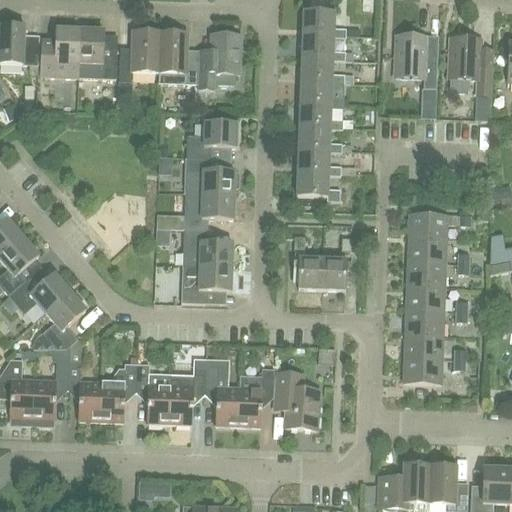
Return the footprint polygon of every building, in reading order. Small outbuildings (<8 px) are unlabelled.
[(301,40),(332,41),(345,42),(345,32),(333,32),(333,15),(302,14),(301,40)] [(0,67),(37,69),(38,39),(23,39),(24,29),(0,28),(0,67)] [(78,81),(79,33),(55,32),(54,56),(40,56),(40,80),(78,81)] [(103,34),(79,33),(78,81),(115,83),(116,59),(102,58),(103,34)] [(130,75),(158,76),(159,36),(131,35),(131,57),(119,57),(118,85),(130,86),(130,75)] [(159,88),(184,88),(197,88),(198,60),(186,59),(187,37),(159,36),(158,76),(159,88)] [(198,62),(197,93),(215,93),(218,89),(229,89),(235,83),(235,79),(237,79),(239,39),(211,38),(210,63),(198,62)] [(332,55),(332,41),(301,40),(300,63),(331,64),(344,64),(344,55),(332,55)] [(436,67),(424,67),(425,41),(396,40),(394,81),(423,82),(423,95),(435,95),(436,67)] [(450,42),(448,82),(449,82),(449,93),(453,97),(465,97),(468,93),(468,83),(476,83),(475,99),(490,100),(491,72),(492,52),(479,52),(479,43),(450,42)] [(299,86),(331,87),(343,87),(343,78),(331,78),(331,64),(300,63),(299,86)] [(330,101),(331,87),(299,86),(299,109),(330,110),(342,110),(342,101),(330,101)] [(3,111),(7,121),(8,123),(23,118),(18,105),(3,111)] [(329,124),(330,110),(299,109),(298,132),(329,133),(341,133),(342,124),(329,124)] [(470,117),(470,136),(480,136),(480,117),(470,117)] [(185,162),(209,163),(210,151),(235,151),(236,127),(203,125),(203,140),(186,139),(185,162)] [(328,147),(329,133),(298,132),(297,155),(328,156),(340,156),(340,154),(351,155),(351,148),(341,147),(328,147)] [(296,178),(327,179),(340,179),(340,177),(355,178),(355,171),(340,170),(328,170),(328,156),(297,155),(296,178)] [(209,163),(185,162),(184,197),(233,199),(233,194),(237,191),(237,178),(234,175),(209,174),(209,163)] [(327,192),(327,179),(296,178),(295,199),(326,200),(326,205),(339,205),(339,193),(327,192)] [(489,193),(491,205),(502,203),(500,191),(489,193)] [(233,199),(184,197),(183,234),(207,234),(207,222),(232,223),(233,199)] [(408,217),(407,241),(445,243),(446,230),(458,230),(470,230),(471,220),(408,217)] [(0,260),(23,241),(6,222),(0,227),(0,260)] [(207,234),(183,234),(181,270),(231,271),(231,247),(206,246),(207,234)] [(490,241),(489,268),(494,267),(511,264),(511,250),(504,251),(502,239),(490,241)] [(294,240),(293,253),(303,253),(305,240),(294,240)] [(0,290),(4,295),(8,301),(27,285),(19,275),(38,259),(23,241),(0,260),(0,265),(6,272),(0,277),(0,290)] [(351,255),(352,244),(352,242),(341,241),(341,255),(351,255)] [(406,266),(445,267),(445,243),(407,241),(406,266)] [(457,267),(469,268),(469,258),(457,257),(457,267)] [(297,292),(320,293),(321,262),(298,261),(297,292)] [(321,262),(320,293),(344,294),(345,263),(321,262)] [(511,275),(511,283),(511,264),(494,267),(489,268),(488,269),(489,278),(511,275)] [(444,291),(445,267),(406,266),(405,290),(444,291)] [(468,278),(469,268),(457,267),(457,278),(468,278)] [(231,271),(181,270),(180,306),(204,307),(204,294),(230,295),(231,271)] [(27,285),(8,301),(23,317),(35,306),(45,317),(69,296),(53,277),(34,293),(27,285)] [(440,311),(444,291),(405,290),(401,310),(440,311)] [(69,296),(45,317),(53,327),(40,338),(54,353),(65,353),(69,350),(77,343),(65,330),(85,313),(69,296)] [(467,316),(467,306),(455,305),(455,316),(467,316)] [(439,335),(440,311),(401,310),(400,334),(439,335)] [(455,326),(467,327),(467,316),(455,316),(455,326)] [(403,362),(441,364),(439,335),(400,334),(403,362)] [(69,350),(68,365),(79,366),(80,350),(77,343),(69,350)] [(454,354),(453,364),(465,364),(465,354),(454,354)] [(441,364),(403,362),(402,386),(440,388),(441,364)] [(31,431),(33,384),(20,383),(21,364),(9,363),(0,377),(0,399),(6,391),(10,391),(8,430),(31,431)] [(214,429),(237,430),(239,391),(228,391),(229,364),(205,363),(205,370),(204,398),(215,399),(214,429)] [(465,364),(453,364),(453,374),(465,375),(465,364)] [(54,385),(33,384),(31,431),(53,431),(55,393),(67,393),(68,365),(55,365),(54,385)] [(79,366),(68,365),(67,393),(78,394),(77,424),(100,425),(101,386),(79,385),(79,366)] [(136,396),(137,368),(124,368),(124,372),(118,372),(113,378),(113,387),(101,386),(100,425),(122,426),(123,396),(136,396)] [(148,368),(137,368),(136,396),(147,396),(146,427),(169,428),(170,378),(148,377),(148,368)] [(204,398),(205,370),(192,370),(192,379),(170,378),(169,428),(191,428),(192,398),(204,398)] [(239,391),(237,430),(259,431),(260,401),(272,401),(273,373),(261,373),(260,381),(239,380),(239,391)] [(315,433),(319,394),(301,393),(302,379),(276,377),(274,404),(285,405),(283,431),(315,433)] [(428,511),(429,469),(403,468),(402,481),(378,480),(377,511),(400,511),(428,511)] [(455,470),(429,469),(428,511),(465,511),(466,487),(454,486),(455,470)] [(508,507),(509,472),(482,471),(482,489),(470,489),(469,511),(491,511),(492,507),(508,507)] [(152,500),(152,482),(138,481),(137,499),(152,500)] [(370,488),(365,488),(365,503),(374,504),(374,488),(370,488)]
